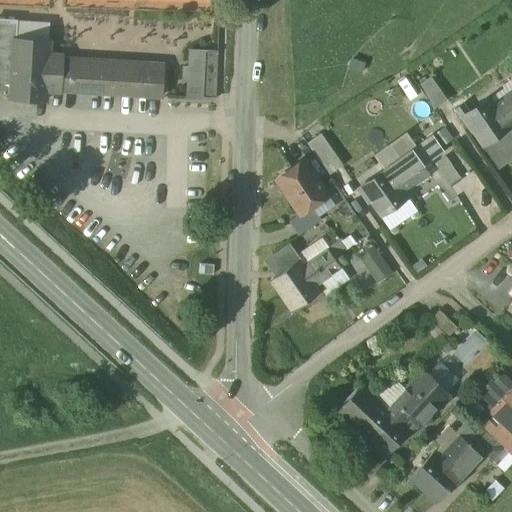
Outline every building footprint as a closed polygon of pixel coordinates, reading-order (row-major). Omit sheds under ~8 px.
[(16,21),(0,19),(0,54),(13,55),(13,39),(15,39),(16,21)] [(46,23),(16,21),(15,39),(48,41),(49,25),(48,25),(46,23)] [(15,39),(13,39),(13,55),(11,84),(10,99),(45,101),(46,89),(59,90),(61,63),(63,64),(63,58),(48,57),(49,41),(15,39)] [(217,52),(189,51),(188,67),(183,67),(182,81),(187,81),(187,98),(216,99),(217,52)] [(13,55),(0,54),(0,82),(11,84),(13,55)] [(63,64),(61,63),(59,90),(161,97),(163,66),(137,64),(136,68),(63,64)] [(447,100),(431,78),(419,87),(434,109),(447,100)] [(489,98),(462,117),(472,132),(511,103),(511,90),(493,103),(489,98)] [(511,103),(472,132),(482,146),(481,147),(482,148),(484,147),(498,168),(511,158),(511,129),(511,128),(511,127),(511,103)] [(409,130),(378,153),(386,165),(418,142),(409,130)] [(342,166),(320,136),(308,145),(329,175),(342,166)] [(431,138),(411,152),(415,157),(415,156),(423,166),(442,153),(431,138)] [(388,170),(361,189),(370,203),(423,166),(415,156),(415,157),(391,174),(388,170)] [(445,156),(434,164),(450,187),(461,180),(445,156)] [(328,196),(305,161),(277,180),(300,215),(312,207),(328,196)] [(423,166),(370,203),(380,218),(408,199),(405,193),(429,176),(423,166)] [(312,207),(300,215),(289,222),(298,236),(321,221),(312,207)] [(340,240),(328,249),(334,258),(334,259),(346,250),(340,240)] [(378,282),(394,271),(374,242),(358,252),(378,282)] [(288,247),(268,261),(278,276),(271,281),(282,295),(334,259),(334,258),(328,249),(303,266),(288,247)] [(334,259),(282,295),(291,310),(318,291),(315,287),(341,268),(334,259)] [(214,265),(200,264),(199,274),(213,275),(214,265)] [(457,328),(439,311),(430,321),(448,338),(457,328)] [(386,409),(362,387),(344,407),(363,425),(358,430),(371,442),(431,379),(422,371),(386,409)] [(431,379),(371,442),(384,455),(409,429),(404,425),(411,418),(420,426),(448,395),(431,379)] [(511,386),(499,400),(500,400),(489,412),(502,422),(491,434),(483,427),(483,428),(496,440),(503,447),(511,455),(511,386)] [(492,393),(487,393),(479,402),(489,412),(500,400),(499,400),(492,393)] [(438,458),(433,453),(409,478),(423,491),(467,443),(474,436),(470,432),(472,431),(464,423),(463,425),(456,433),(459,435),(438,458)] [(483,444),(474,436),(467,443),(476,452),(483,444)] [(493,443),(492,443),(491,444),(492,444),(489,447),(488,448),(485,452),(484,452),(484,453),(492,461),(493,460),(492,460),(495,456),(496,457),(496,456),(500,452),(501,451),(500,451),(503,447),(496,440),(493,443)] [(467,443),(423,491),(436,503),(481,456),(476,452),(467,443)]
